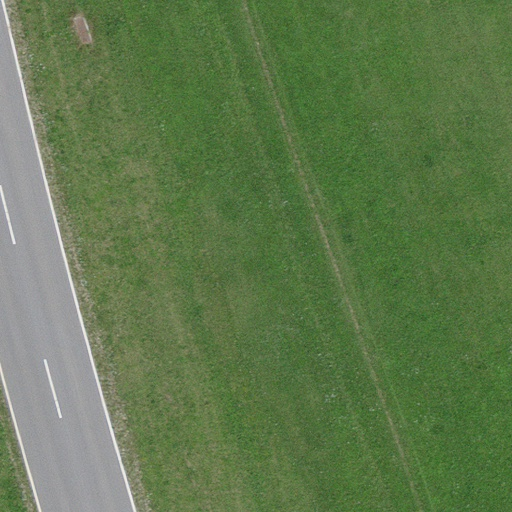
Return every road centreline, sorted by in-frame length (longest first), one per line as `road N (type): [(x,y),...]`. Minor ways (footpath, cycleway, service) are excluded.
road 1 (motorway): [(158,0),(340,511)]
road 2 (motorway): [(468,511),(288,0)]
road 3 (unclassified): [(0,190),(83,511)]
